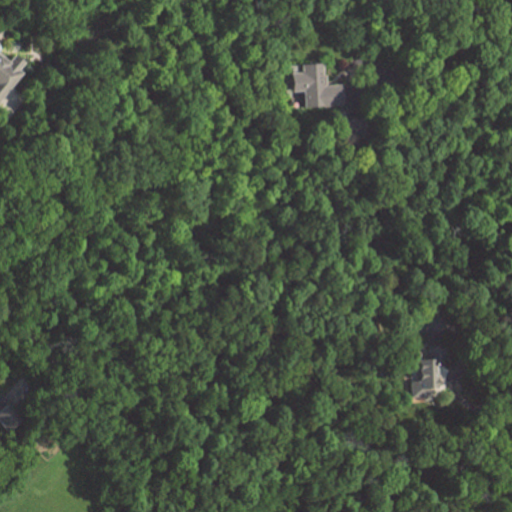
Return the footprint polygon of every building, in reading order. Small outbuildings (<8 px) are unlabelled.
[(0,98),(21,72),(18,70),(25,61),(15,53),(8,62),(0,56),(0,98)] [(303,91),(303,107),(343,105),(342,84),(324,85),(323,63),(300,64),(301,72),(290,72),(291,91),(303,91)] [(364,119),(346,120),(347,134),(365,133),(364,119)] [(411,397),(430,397),(430,389),(439,388),(438,346),(427,346),(427,360),(420,360),(420,381),(411,381),(411,397)] [(21,423),(11,406),(0,412),(0,421),(7,432),(21,423)]
